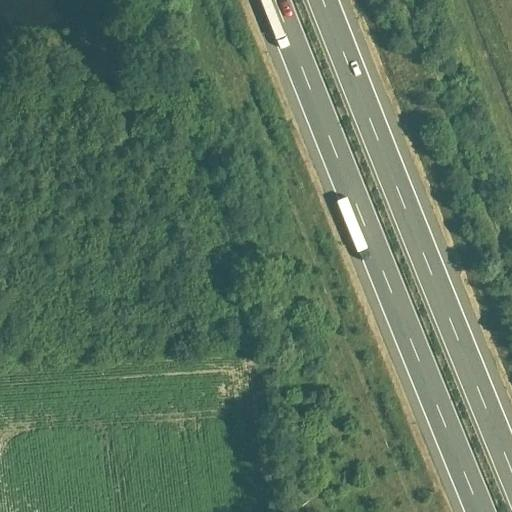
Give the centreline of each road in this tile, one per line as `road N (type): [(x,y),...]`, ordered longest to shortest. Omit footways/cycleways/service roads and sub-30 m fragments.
road 1 (motorway): [(275,0),(480,511)]
road 2 (motorway): [(511,471),(323,0)]
